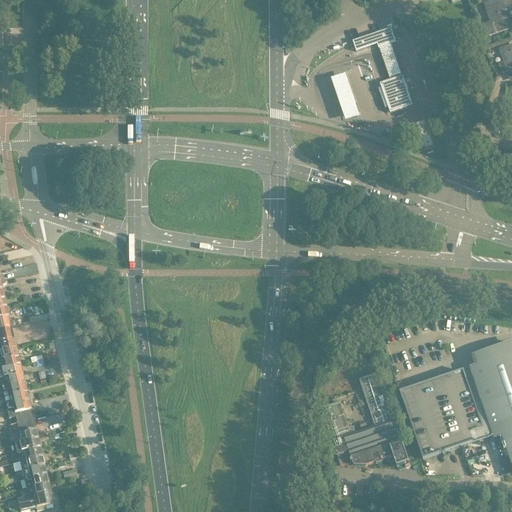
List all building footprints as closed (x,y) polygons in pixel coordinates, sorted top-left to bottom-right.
[(510,9),(507,0),(496,0),(485,4),(491,23),(484,25),(488,37),(509,30),(503,11),(510,9)] [(354,42),(353,43),(353,44),(354,47),(356,51),(356,53),(377,45),(378,49),(379,49),(391,45),(396,44),(394,38),(392,33),(392,31),(391,30),(389,31),(354,42)] [(379,49),(378,49),(389,82),(403,77),(391,45),(379,49)] [(511,70),(511,46),(500,51),(504,62),(498,65),(501,75),(507,72),(511,70)] [(346,77),(331,82),(346,125),(360,120),(346,77)] [(384,84),(380,85),(381,89),(388,109),(390,114),(412,106),(407,90),(404,81),(403,77),(389,82),(384,84)] [(0,331),(11,329),(7,309),(0,310),(0,331)] [(0,353),(16,349),(14,340),(11,341),(10,339),(14,338),(11,329),(0,331),(0,353)] [(511,344),(475,357),(478,367),(463,372),(483,430),(490,427),(493,437),(507,476),(511,474),(511,344)] [(0,362),(18,358),(16,349),(0,353),(0,362)] [(0,371),(20,367),(18,358),(0,362),(0,371)] [(23,376),(20,367),(0,371),(0,380),(1,381),(23,376)] [(483,430),(463,372),(400,394),(400,395),(423,461),(493,437),(490,427),(483,430)] [(340,403),(321,410),(339,465),(340,467),(366,468),(393,459),(397,469),(404,466),(405,469),(410,468),(409,464),(402,444),(390,409),(388,409),(376,375),(359,381),(375,429),(356,435),(354,428),(349,430),(340,403)] [(0,390),(25,384),(23,376),(1,381),(2,385),(0,385),(0,390)] [(27,393),(25,384),(0,390),(0,394),(10,392),(11,397),(27,393)] [(29,402),(27,393),(11,397),(12,402),(1,404),(2,408),(29,402)] [(30,415),(29,411),(31,411),(29,402),(2,408),(3,412),(7,411),(9,420),(15,418),(17,425),(33,421),(32,414),(30,415)] [(38,440),(36,430),(33,431),(32,428),(35,427),(33,421),(17,425),(19,434),(13,436),(15,445),(38,440)] [(40,449),(38,440),(15,445),(17,454),(23,453),(40,449)] [(19,463),(42,457),(40,449),(23,453),(24,458),(18,459),(18,460),(0,464),(0,468),(19,464),(19,463)] [(78,452),(69,454),(70,460),(80,458),(78,452)] [(44,467),(42,457),(19,463),(19,464),(21,472),(44,467)] [(46,476),(44,467),(21,472),(22,478),(14,480),(14,483),(15,483),(46,476)] [(76,471),(62,474),(64,480),(77,477),(76,471)] [(48,484),(46,476),(15,483),(16,487),(24,485),(25,490),(48,484)] [(51,494),(50,488),(48,484),(25,490),(26,495),(17,497),(18,501),(51,494)] [(44,508),(54,505),(51,494),(18,501),(8,504),(9,511),(25,511),(36,509),(36,511),(39,511),(44,511),(44,508)]
